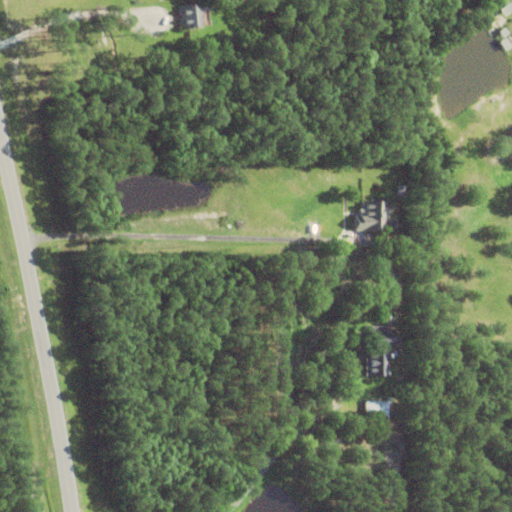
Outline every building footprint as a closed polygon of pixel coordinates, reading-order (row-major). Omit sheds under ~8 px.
[(179,6),(208,3),(209,11),(200,12),(201,27),(181,28),(179,6)] [(383,213),(383,220),(394,220),(394,231),(353,231),(353,216),(357,216),(357,209),(359,209),(359,202),(389,202),(389,213),(383,213)] [(379,269),(392,269),(392,277),(379,277),(379,269)] [(387,377),(365,377),(365,351),(370,351),(370,349),(370,343),(367,343),(367,337),(370,337),(370,328),(386,327),(386,335),(398,335),(398,346),(387,346),(387,377)] [(388,404),(388,419),(364,419),(364,402),(387,402),(387,398),(391,398),(391,404),(388,404)]
